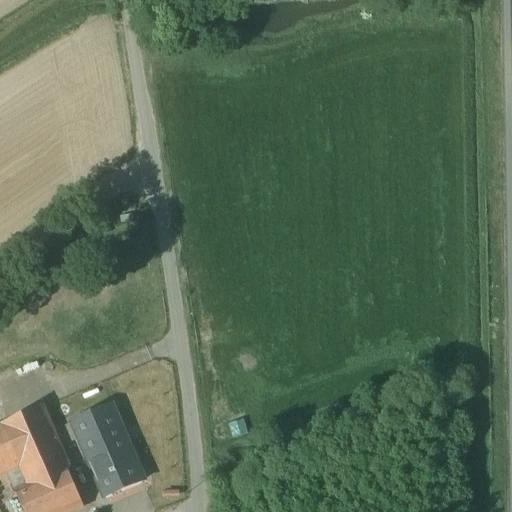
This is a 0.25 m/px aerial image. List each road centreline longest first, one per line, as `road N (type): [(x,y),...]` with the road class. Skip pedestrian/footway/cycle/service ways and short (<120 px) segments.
road 1 (unclassified): [(191,511),(182,309),(148,168)]
road 2 (unclassified): [(0,260),(148,168)]
road 3 (unclassified): [(148,168),(120,0)]
